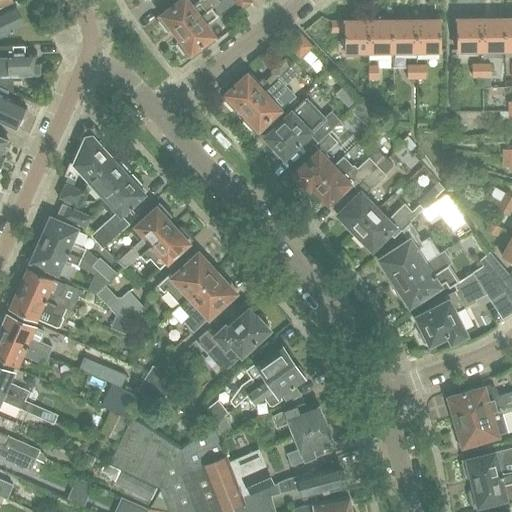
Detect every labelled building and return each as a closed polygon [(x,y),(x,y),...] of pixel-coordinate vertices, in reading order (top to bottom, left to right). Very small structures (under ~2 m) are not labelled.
[(187,0),(180,0),(158,17),(173,36),(210,8),(221,0),(202,0),(193,7),(187,0)] [(250,0),(234,0),(241,9),(252,2),(250,0)] [(24,25),(14,5),(0,11),(0,36),(6,34),(24,25)] [(210,8),(173,36),(188,55),(214,35),(206,24),(216,16),(210,8)] [(457,49),(481,49),(481,19),(456,19),(457,40),(457,49)] [(481,49),(505,48),(505,19),(481,19),(481,49)] [(369,51),(393,50),(393,20),(369,21),(369,51)] [(393,50),(417,50),(417,20),(393,20),(393,50)] [(441,50),(441,40),(441,20),(417,20),(417,50),(441,50)] [(345,51),(369,51),(369,21),(332,21),(332,31),(345,31),(345,51)] [(299,31),(287,42),(300,57),(312,46),(299,31)] [(38,59),(37,51),(25,51),(25,46),(0,46),(0,75),(19,75),(39,75),(38,59)] [(239,114),(291,65),(285,59),(273,70),(273,74),(265,81),(262,78),(258,82),(249,72),(223,96),(239,114)] [(473,77),(482,77),(482,64),(473,64),(473,77)] [(482,64),(482,77),(491,77),(490,64),(482,64)] [(280,89),(285,84),(298,72),(291,65),(239,114),(256,132),(270,118),(280,109),(267,96),(275,89),(280,89)] [(369,65),(369,79),(378,79),(378,65),(369,65)] [(409,79),(417,79),(417,66),(408,66),(409,79)] [(417,66),(417,79),(426,79),(426,66),(417,66)] [(6,95),(8,91),(0,87),(0,121),(15,128),(17,125),(21,124),(23,119),(21,115),(26,104),(6,95)] [(282,154),(284,157),(310,132),(319,141),(322,137),(327,133),(342,119),(333,110),(324,118),(305,98),(265,137),(274,146),(272,148),(280,157),(282,154)] [(360,119),(371,108),(367,104),(363,100),(352,110),(360,119)] [(408,108),(397,108),(397,118),(408,118),(408,108)] [(89,177),(114,155),(100,140),(102,135),(94,127),(85,128),(80,139),(83,142),(74,163),(71,162),(65,175),(75,179),(79,170),(88,180),(89,177)] [(309,188),(333,166),(325,158),(327,155),(324,152),(336,141),(327,133),(322,137),(319,141),(316,144),(320,149),(309,159),(295,173),(296,174),(292,178),(304,191),(308,187),(309,188)] [(409,149),(415,144),(407,135),(401,140),(409,149)] [(9,140),(0,136),(0,161),(3,153),(7,153),(9,146),(8,143),(9,140)] [(504,158),(511,158),(511,149),(503,149),(504,158)] [(104,197),(130,172),(114,155),(89,177),(88,180),(104,197)] [(356,187),(377,166),(368,156),(357,167),(353,163),(350,165),(343,157),(333,166),(309,188),(320,200),(323,198),(329,203),(351,182),(356,187)] [(386,158),(377,166),(384,173),(393,165),(386,158)] [(377,209),(365,196),(386,175),(384,173),(377,166),(356,187),(360,192),(353,200),(338,214),(344,220),(342,222),(352,233),(377,209)] [(131,206),(132,204),(147,191),(130,172),(104,197),(116,211),(90,234),(103,248),(128,225),(125,221),(121,217),(132,207),(131,206)] [(419,200),(425,206),(444,187),(438,181),(419,200)] [(77,205),(85,187),(81,185),(80,188),(66,182),(59,196),(77,205)] [(500,200),(511,206),(511,196),(505,193),(500,200)] [(508,215),(511,207),(511,206),(500,200),(496,208),(508,215)] [(421,202),(413,210),(405,202),(387,219),(377,209),(352,233),(364,244),(366,242),(372,248),(394,227),(399,231),(402,229),(407,224),(410,221),(425,206),(421,202)] [(432,222),(443,215),(435,202),(423,209),(432,222)] [(140,255),(175,221),(159,204),(145,217),(135,226),(145,236),(119,260),(126,268),(140,255)] [(86,227),(91,215),(68,205),(63,217),(86,227)] [(77,228),(69,224),(51,216),(50,217),(47,216),(41,230),(44,231),(41,239),(82,257),(92,265),(97,258),(86,247),(72,241),(77,228)] [(160,268),(177,253),(192,239),(175,221),(140,255),(147,262),(151,259),(160,268)] [(391,284),(424,262),(415,250),(423,245),(417,236),(418,235),(410,221),(407,224),(402,229),(408,240),(397,248),(380,259),(386,268),(384,273),(391,284)] [(484,230),(496,236),(500,229),(488,222),(484,230)] [(511,260),(511,236),(502,255),(511,260)] [(87,271),(92,265),(82,257),(41,239),(38,246),(34,245),(28,258),(32,260),(31,261),(58,273),(63,259),(78,266),(87,271)] [(509,274),(490,251),(479,260),(484,265),(499,283),(509,274)] [(208,258),(205,260),(198,253),(184,266),(177,272),(174,269),(157,285),(164,292),(166,290),(180,304),(189,295),(218,269),(208,258)] [(92,265),(99,272),(107,263),(100,256),(92,265)] [(403,294),(410,304),(445,281),(449,287),(458,280),(447,265),(432,275),(424,262),(391,284),(398,295),(403,294)] [(473,272),(491,300),(505,291),(499,283),(484,265),(473,272)] [(53,280),(43,275),(24,267),(19,279),(23,280),(19,288),(70,310),(91,319),(95,310),(49,290),(53,280)] [(235,292),(226,283),(229,281),(218,269),(189,295),(200,306),(185,320),(194,330),(220,306),(235,292)] [(465,334),(457,316),(455,312),(465,307),(463,301),(474,296),(467,283),(444,294),(447,301),(417,316),(423,328),(419,331),(425,342),(429,341),(430,343),(448,334),(452,341),(465,334)] [(118,316),(136,300),(128,291),(120,297),(115,297),(104,286),(95,294),(118,316)] [(62,318),(66,308),(19,288),(16,295),(13,294),(7,305),(26,313),(57,328),(62,318)] [(136,300),(118,316),(127,324),(144,308),(136,300)] [(229,364),(241,354),(254,342),(269,329),(257,316),(256,317),(248,309),(234,322),(227,328),(225,325),(216,334),(209,327),(197,339),(207,351),(212,346),(229,364)] [(44,330),(23,321),(4,313),(0,322),(0,324),(2,326),(0,331),(0,333),(49,355),(53,346),(41,341),(45,332),(44,330)] [(45,364),(49,355),(0,333),(0,356),(17,364),(22,354),(45,364)] [(130,337),(126,345),(136,349),(139,341),(130,337)] [(248,392),(293,362),(281,344),(265,356),(246,368),(252,377),(242,384),(229,398),(233,403),(248,392)] [(80,369),(120,387),(125,375),(102,365),(100,370),(83,362),(80,369)] [(281,395),(305,379),(293,362),(248,392),(254,401),(263,395),(270,404),(274,404),(283,398),(281,395)] [(0,388),(25,400),(29,391),(9,381),(13,371),(0,365),(0,388)] [(146,398),(166,378),(153,365),(138,389),(146,398)] [(166,378),(146,398),(154,407),(174,388),(166,378)] [(138,395),(114,384),(108,397),(115,400),(111,409),(128,417),(138,395)] [(506,394),(497,397),(494,388),(489,385),(465,392),(464,390),(462,391),(462,393),(445,398),(450,414),(454,413),(456,422),(501,409),(511,406),(511,405),(511,396),(511,397),(506,394)] [(58,414),(25,400),(0,388),(0,401),(1,400),(54,423),(58,414)] [(218,402),(207,409),(213,423),(224,416),(227,414),(218,402)] [(321,412),(318,402),(306,406),(304,402),(286,409),(272,415),(277,428),(289,423),(294,434),(326,423),(325,421),(326,419),(324,413),(321,412)] [(120,442),(131,419),(109,409),(99,433),(120,442)] [(454,430),(459,446),(508,432),(501,409),(456,422),(458,429),(454,430)] [(248,511),(241,495),(230,466),(217,435),(213,423),(181,449),(131,417),(131,419),(120,442),(110,464),(119,468),(158,486),(162,487),(171,511),(219,511),(231,507),(232,511),(248,511)] [(323,448),(334,443),(330,434),(331,431),(329,426),(326,424),(326,423),(294,434),(299,448),(288,453),(293,465),(324,453),(323,448)] [(38,448),(9,436),(0,431),(0,441),(34,456),(38,448)] [(0,453),(30,466),(34,456),(0,441),(0,453)] [(511,447),(463,460),(467,476),(471,475),(473,483),(511,473),(511,447)] [(241,495),(256,489),(272,482),(260,454),(230,466),(241,495)] [(302,497),(326,491),(346,486),(340,464),(321,470),(289,478),(279,482),(281,491),(287,490),(299,487),(302,497)] [(152,500),(158,486),(119,468),(114,480),(113,482),(152,500)] [(506,498),(503,485),(511,482),(511,473),(473,483),(474,489),(470,490),(474,506),(506,498)] [(0,494),(8,498),(14,485),(0,478),(0,494)] [(241,495),(248,511),(264,511),(256,489),(241,495)] [(351,511),(352,511),(351,511),(348,496),(300,505),(290,508),(291,511),(351,511)] [(144,511),(149,506),(136,500),(130,511),(144,511)]
